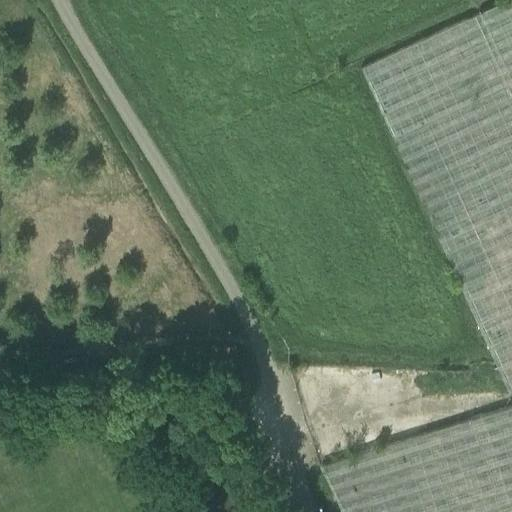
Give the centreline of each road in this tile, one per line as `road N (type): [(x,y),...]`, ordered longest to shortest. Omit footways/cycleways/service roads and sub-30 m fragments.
road 1 (unclassified): [(310,511),(275,436),(266,356),(58,0)]
road 2 (track): [(266,356),(242,339),(0,357)]
